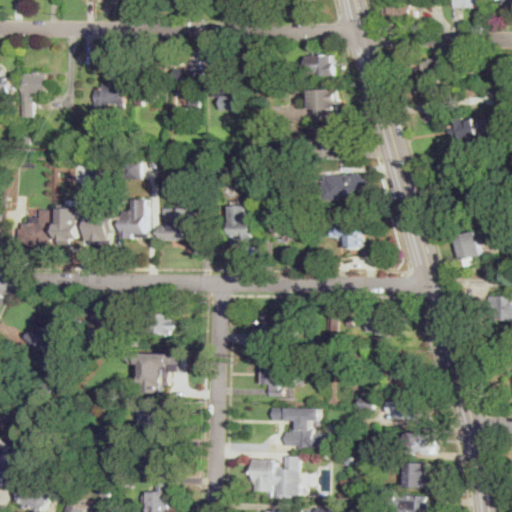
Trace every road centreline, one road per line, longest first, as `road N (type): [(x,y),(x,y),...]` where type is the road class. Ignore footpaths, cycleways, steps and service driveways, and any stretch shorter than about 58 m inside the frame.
road 1 (secondary): [(487,511),(472,427),(356,0)]
road 2 (residential): [(511,38),(0,27)]
road 3 (residential): [(435,284),(0,282)]
road 4 (residential): [(214,511),(222,285)]
